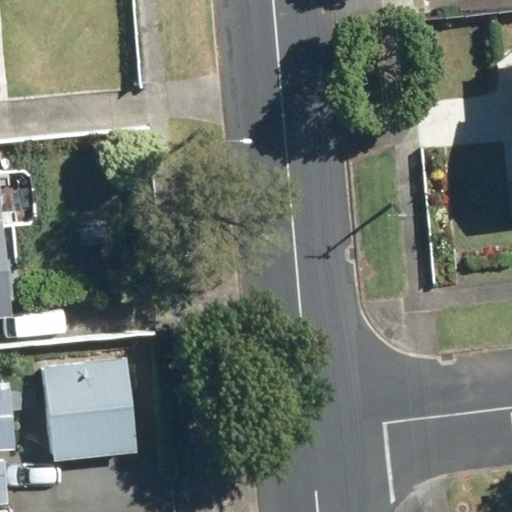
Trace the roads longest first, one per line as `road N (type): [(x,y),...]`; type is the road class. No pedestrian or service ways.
road 1 (secondary): [(312,431),(274,0)]
road 2 (tertiary): [(312,431),(511,405)]
